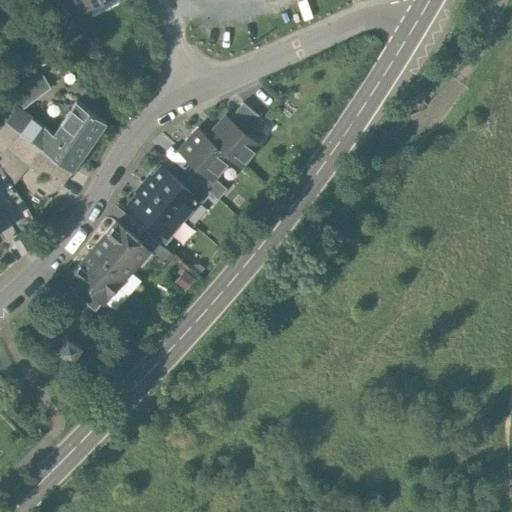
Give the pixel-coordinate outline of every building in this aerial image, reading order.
[(104,0),(83,0),(89,9),(104,0)] [(106,123),(77,104),(54,138),(19,112),(49,89),(41,76),(0,107),(0,173),(11,194),(29,168),(60,191),(106,123)] [(41,118),(68,96),(57,83),(30,105),(41,118)] [(242,107),(229,122),(248,138),(261,122),(242,107)] [(224,118),(206,139),(231,160),(241,168),(259,147),(248,138),(229,122),(224,118)] [(265,138),(275,128),(268,120),(257,129),(265,138)] [(212,182),(231,160),(206,139),(198,131),(179,153),(212,182)] [(152,177),(144,186),(183,219),(199,200),(162,169),(153,179),(152,177)] [(183,219),(144,186),(137,194),(139,196),(131,206),(168,237),(183,219)] [(148,253),(116,225),(71,278),(79,285),(80,285),(102,305),(148,253)]
